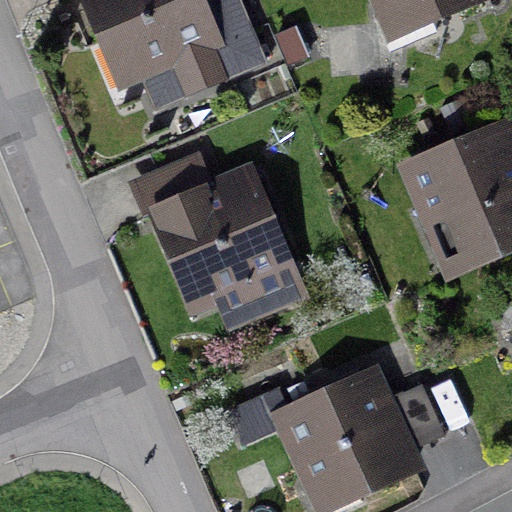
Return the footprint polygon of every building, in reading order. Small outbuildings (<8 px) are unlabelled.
[(223,85),(189,0),(93,0),(139,118),(223,85)] [(471,25),(466,0),(374,0),(383,42),(471,25)] [(511,250),(511,163),(503,144),(421,180),(462,273),(511,250)] [(286,290),(245,197),(163,233),(204,326),(286,290)] [(336,511),(413,479),(372,386),(290,422),(329,511),(336,511)]
